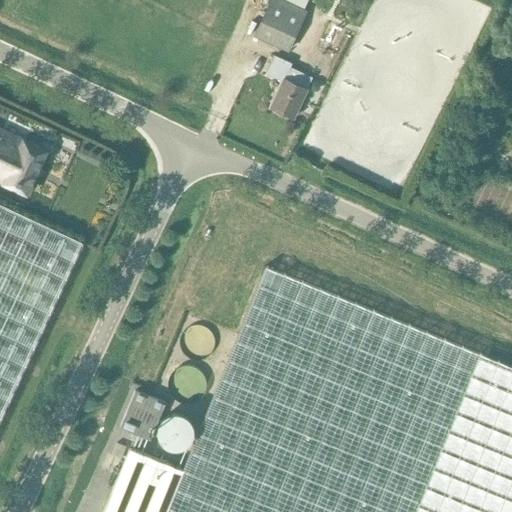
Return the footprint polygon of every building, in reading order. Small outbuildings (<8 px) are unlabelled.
[(270,0),(254,36),(289,52),(308,11),(304,9),(308,0),(270,0)] [(271,107),(294,118),(313,77),(291,67),(292,63),(274,55),(266,74),(283,82),(271,107)] [(23,143),(0,132),(0,181),(26,193),(46,151),(23,140),(23,143)] [(0,423),(83,243),(0,204),(0,423)] [(511,511),(511,365),(266,266),(183,471),(129,449),(103,511),(511,511)] [(150,439),(165,403),(135,390),(120,428),(150,439)]
